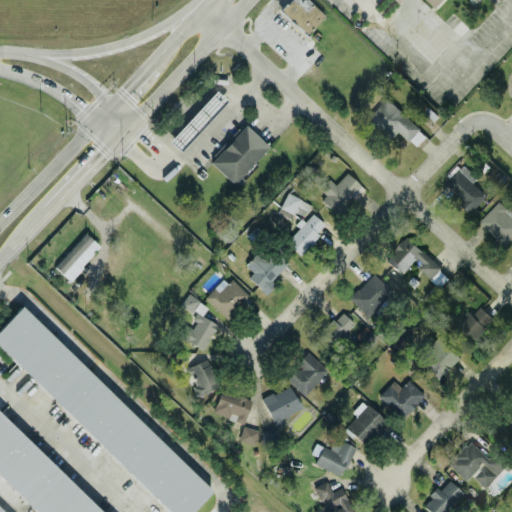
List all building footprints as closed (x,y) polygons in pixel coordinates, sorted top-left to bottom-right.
[(305,34),(279,10),(288,0),(308,0),(323,14),(305,34)] [(178,149),(168,139),(214,89),(224,98),(178,149)] [(368,115),(393,138),(400,130),(417,146),(427,134),(385,96),(368,115)] [(231,181),(209,160),(243,123),(266,144),(231,181)] [(487,195),(473,182),(478,176),(464,164),(445,185),(473,210),(487,195)] [(326,193),(321,199),(336,213),(362,186),(346,171),(335,183),(328,177),(319,187),(326,193)] [(293,213),(297,204),(303,207),(306,201),(287,191),(280,206),(293,213)] [(479,222),(505,245),(511,237),(511,212),(499,201),(479,222)] [(284,239),(299,253),(326,225),(312,212),(304,220),(303,219),(284,239)] [(68,279),(100,245),(85,231),(54,265),(68,279)] [(441,265),(405,236),(386,260),(403,274),(416,257),(423,262),(418,268),(431,278),(441,265)] [(247,275),(266,293),(275,283),(271,279),(288,261),(273,248),(267,254),(260,247),(245,263),(252,270),(247,275)] [(440,287),(448,278),(440,269),(431,279),(440,287)] [(348,297),(367,315),(392,290),(372,271),(348,297)] [(249,295),(228,273),(205,296),(226,317),(249,295)] [(206,306),(200,302),(181,336),(203,348),(217,323),(201,315),(206,306)] [(0,349),(171,511),(188,511),(212,488),(19,305),(0,325),(0,349)] [(494,318),(481,306),(473,314),(468,309),(459,319),(453,314),(447,321),(471,343),(494,318)] [(315,336),(330,349),(355,322),(340,309),(315,336)] [(433,333),(412,355),(439,380),(460,357),(433,333)] [(327,369),(307,350),(294,364),(295,365),(284,376),(304,394),(327,369)] [(198,393),(218,385),(207,357),(184,367),(187,376),(190,375),(198,393)] [(393,379),(379,393),(402,416),(424,394),(407,378),(400,386),(393,379)] [(274,425),(283,420),(281,416),(301,407),(289,384),(261,397),(274,425)] [(243,422),(252,399),(221,387),(212,410),(243,422)] [(351,410),(355,414),(344,427),(362,444),(384,419),(361,399),(351,410)] [(511,440),(511,399),(494,431),(511,440)] [(0,475),(38,511),(102,511),(0,413),(0,475)] [(258,428),(241,425),(239,440),(255,443),(258,428)] [(263,442),(277,441),(276,429),(262,429),(263,442)] [(342,474),(353,444),(335,437),(330,448),(316,443),(313,453),(317,454),(313,463),(342,474)] [(489,458),(470,439),(448,461),(465,479),(471,473),(485,487),(510,462),(497,449),(489,458)] [(313,484),(324,508),(327,507),(328,511),(347,511),(353,509),(342,485),(331,490),(326,479),(313,484)] [(421,503),(431,511),(443,511),(463,491),(448,479),(440,488),(437,486),(421,503)]
